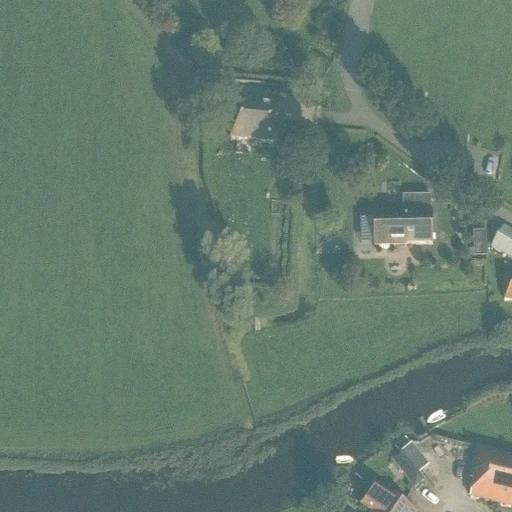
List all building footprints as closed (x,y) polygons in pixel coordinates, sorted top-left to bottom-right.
[(231,102),(233,83),(208,81),(206,100),(231,102)] [(277,145),(281,105),(234,100),(231,141),(277,145)] [(395,247),(395,246),(432,244),(432,213),(431,213),(431,197),(403,197),(403,213),(374,214),(375,248),(395,247)] [(511,233),(504,228),(491,249),(511,260),(511,233)] [(473,234),(474,240),(475,241),(479,243),(486,243),(486,240),(486,234),(473,234)] [(404,438),(394,446),(395,447),(396,447),(396,448),(401,454),(410,446),(408,442),(404,438)] [(402,452),(402,453),(401,454),(408,462),(414,469),(415,470),(419,475),(420,474),(430,466),(412,444),(410,446),(402,452)] [(511,458),(477,450),(469,481),(474,482),(470,499),(511,509),(511,458)] [(413,470),(407,475),(404,477),(415,491),(425,482),(419,475),(415,470),(414,469),(413,470)] [(370,511),(414,511),(387,493),(386,494),(374,485),(361,506),(370,511)]
